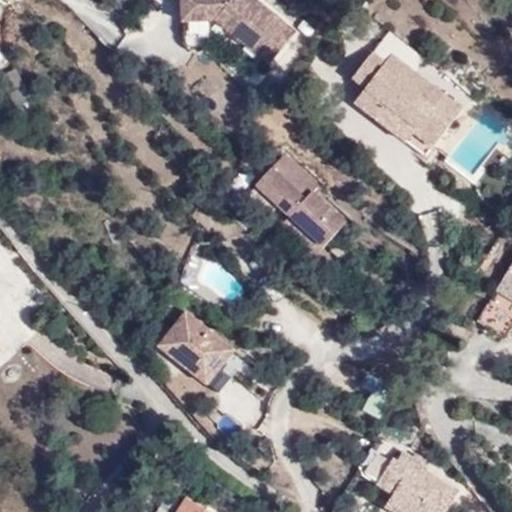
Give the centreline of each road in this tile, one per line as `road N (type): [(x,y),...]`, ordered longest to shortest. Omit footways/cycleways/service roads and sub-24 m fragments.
road 1 (unclassified): [(302,511),(220,457),(169,407),(41,267),(0,205)]
road 2 (unknown): [(169,407),(85,511)]
